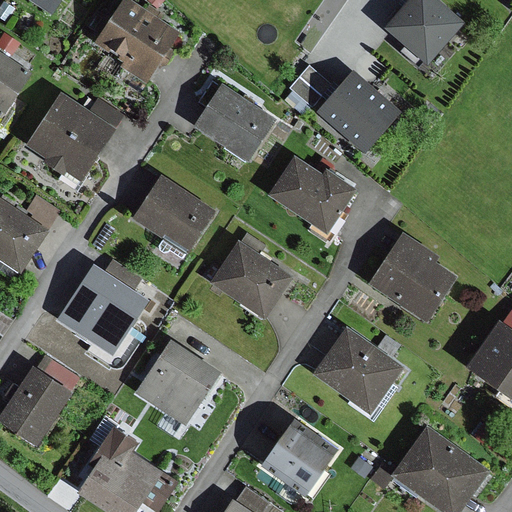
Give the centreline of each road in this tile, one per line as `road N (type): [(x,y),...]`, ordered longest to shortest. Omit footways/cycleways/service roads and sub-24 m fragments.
road 1 (unclassified): [(0,360),(194,52)]
road 2 (unclassified): [(185,511),(376,222)]
